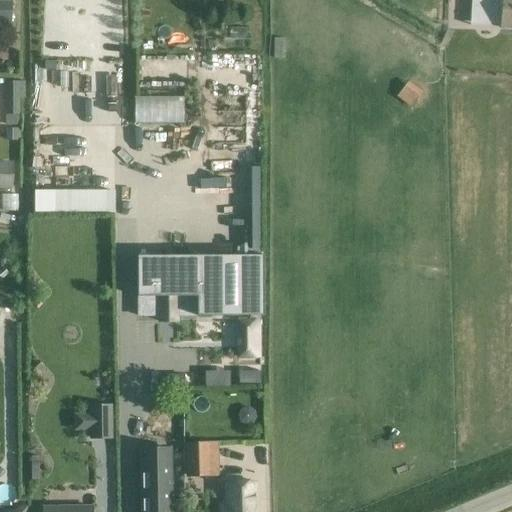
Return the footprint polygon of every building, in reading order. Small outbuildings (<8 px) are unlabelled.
[(12,1),(0,0),(0,24),(11,25),(12,1)] [(511,0),(470,0),(470,11),(485,12),(484,26),(511,27),(511,0)] [(284,58),(284,38),(273,38),(273,58),(284,58)] [(4,114),(4,125),(18,125),(18,114),(18,98),(23,98),(23,81),(4,81),(4,114)] [(396,97),(410,107),(421,92),(408,81),(396,97)] [(130,95),(129,123),(179,124),(180,97),(130,95)] [(0,189),(11,189),(12,161),(0,161),(0,189)] [(255,240),(252,178),(243,178),(246,240),(255,240)] [(110,211),(110,189),(48,190),(48,212),(110,211)] [(137,315),(158,315),(158,320),(175,320),(175,315),(197,315),(262,314),(262,255),(137,256),(137,296),(137,315)] [(236,319),(237,359),(260,358),(259,319),(236,319)] [(256,368),(239,368),(239,386),(256,386),(256,368)] [(202,386),(227,386),(226,370),(202,371),(202,386)] [(90,406),(91,430),(91,438),(111,438),(110,406),(90,406)] [(218,477),(218,442),(184,442),(185,478),(218,477)] [(141,511),(169,511),(169,448),(141,448),(141,511)] [(254,511),(254,481),(224,482),(225,504),(220,504),(219,511),(254,511)]
